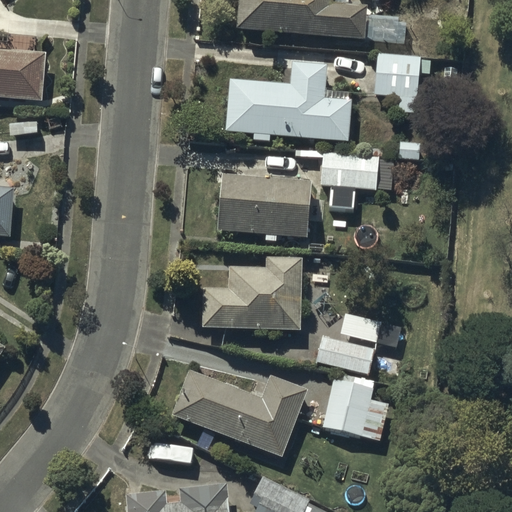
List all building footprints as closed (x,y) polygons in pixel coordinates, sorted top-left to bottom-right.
[(239,0),(237,30),(365,41),(368,9),(353,7),(353,0),(239,0)] [(370,17),(369,41),(404,43),(405,19),(370,17)] [(0,98),(41,102),(46,57),(0,52),(0,98)] [(378,56),(374,96),(400,97),(399,113),(416,114),(418,75),(429,76),(430,62),(420,61),(420,59),(378,56)] [(229,81),(225,133),(253,136),(253,141),(269,142),(270,137),(348,144),(351,103),(325,101),(328,68),(293,65),(291,86),(229,81)] [(324,155),(320,187),(376,192),(379,160),(324,155)] [(223,176),(218,232),(265,236),(264,241),(275,242),(275,237),(306,240),(311,183),(223,176)] [(0,238),(10,239),(14,190),(0,188),(0,238)] [(204,290),(203,329),(299,331),(300,259),(265,259),(265,271),(228,270),(228,290),(204,290)] [(344,315),(339,335),(397,350),(402,329),(344,315)] [(322,337),(315,363),(368,377),(370,368),(398,375),(402,358),(322,337)] [(188,372),(171,416),(280,457),(305,391),(270,378),(261,400),(188,372)] [(339,381),(332,379),(321,428),(380,442),(389,405),(371,400),(375,384),(340,375),(339,381)] [(309,501),(263,479),(250,507),(256,510),(255,511),(323,511),(307,505),(309,501)] [(181,504),(138,508),(138,511),(230,511),(228,486),(179,491),(181,504)]
